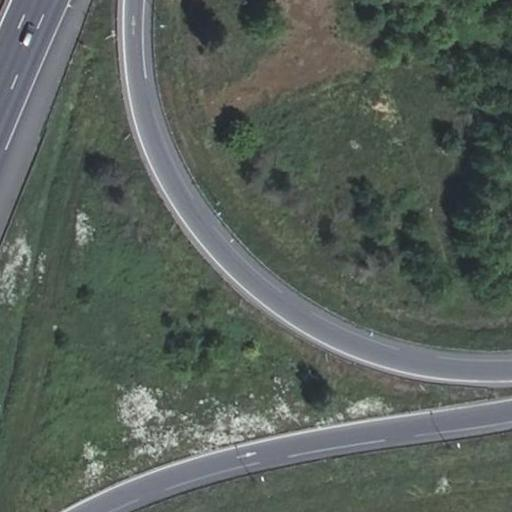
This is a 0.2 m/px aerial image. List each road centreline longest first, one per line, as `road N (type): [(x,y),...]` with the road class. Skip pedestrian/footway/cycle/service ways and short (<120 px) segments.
road 1 (motorway): [(511,368),(472,372),(365,351),(260,286),(190,213),(145,115),(133,58),(133,0)]
road 2 (motorway): [(98,511),(162,480),(241,455),(511,409)]
